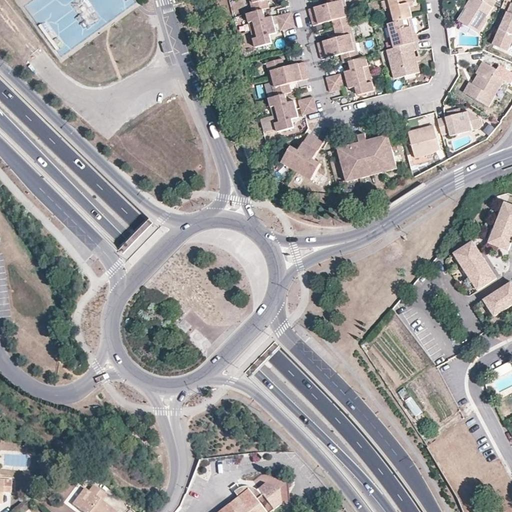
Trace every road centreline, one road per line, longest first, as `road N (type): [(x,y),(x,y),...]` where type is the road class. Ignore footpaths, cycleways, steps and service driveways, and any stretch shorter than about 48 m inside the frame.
road 1 (primary): [(413,511),(279,352),(0,89)]
road 2 (primary): [(0,116),(317,423),(391,511)]
road 3 (residential): [(432,0),(442,72),(431,90),(334,116),(322,107),(295,0)]
road 4 (primary): [(438,511),(385,437),(281,327),(273,306)]
road 5 (primary): [(185,225),(147,204),(0,63)]
road 6 (primary): [(208,374),(260,395),(366,511)]
road 7 (primary): [(0,144),(117,266),(123,291)]
road 8 (tertiary): [(511,155),(340,243)]
road 9 (residential): [(166,0),(223,158)]
road 10 (residential): [(511,457),(475,378),(482,363),(511,347)]
road 11 (residential): [(168,386),(181,477),(161,511)]
road 12 (primary): [(123,291),(110,324),(117,358),(144,383),(168,386)]
